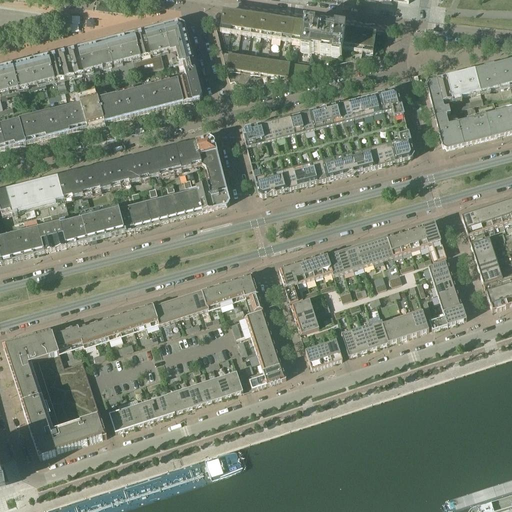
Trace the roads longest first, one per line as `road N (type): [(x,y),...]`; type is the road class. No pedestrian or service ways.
road 1 (tertiary): [(0,326),(511,180)]
road 2 (residential): [(511,325),(26,483)]
road 3 (tertiary): [(246,224),(0,288)]
road 4 (residential): [(0,173),(220,118)]
road 5 (tertiary): [(431,178),(246,224)]
road 6 (residential): [(402,68),(220,118)]
road 7 (residential): [(407,25),(221,0)]
road 8 (residential): [(220,118),(194,0)]
